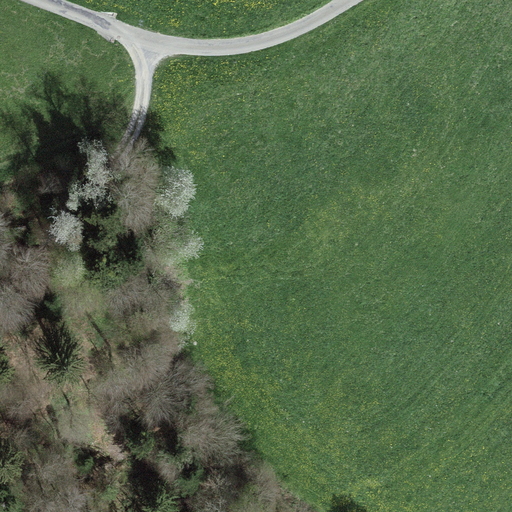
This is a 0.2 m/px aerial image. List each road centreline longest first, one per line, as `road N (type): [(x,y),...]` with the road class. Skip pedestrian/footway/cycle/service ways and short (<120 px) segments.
road 1 (unclassified): [(353,0),(281,39),(212,52),(175,50),(29,0)]
road 2 (track): [(142,40),(145,86),(131,142),(0,298)]
